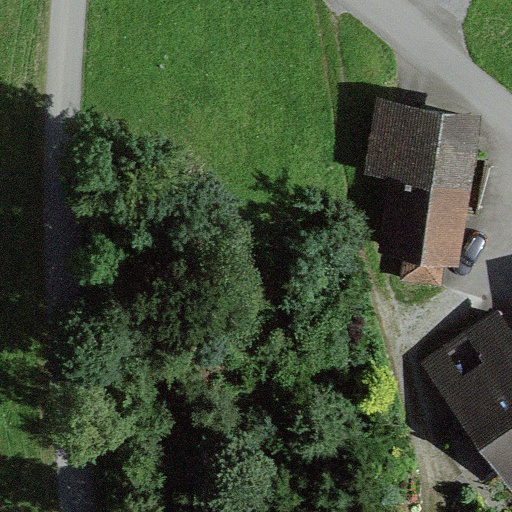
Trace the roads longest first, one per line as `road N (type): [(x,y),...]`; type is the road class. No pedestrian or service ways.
road 1 (residential): [(72,0),(59,224),(74,511)]
road 2 (track): [(385,0),(511,126)]
